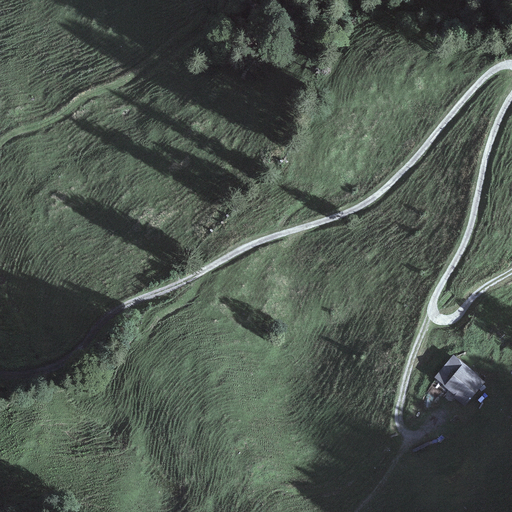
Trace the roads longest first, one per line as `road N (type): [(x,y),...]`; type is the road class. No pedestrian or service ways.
road 1 (track): [(0,371),(59,365),(113,309),(382,190),(487,73),(511,62)]
road 2 (track): [(511,96),(474,224),(433,308),(461,310),(511,269)]
road 3 (track): [(0,146),(253,0)]
road 4 (track): [(433,308),(397,413),(408,431),(444,406)]
